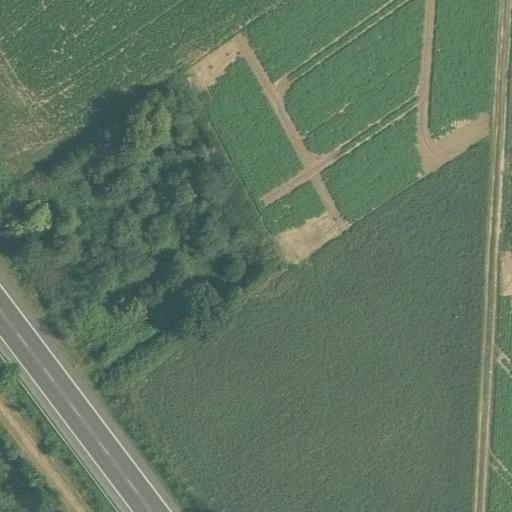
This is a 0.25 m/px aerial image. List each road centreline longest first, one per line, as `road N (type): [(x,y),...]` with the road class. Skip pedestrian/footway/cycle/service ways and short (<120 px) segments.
road 1 (track): [(508,0),(481,511)]
road 2 (primary): [(158,511),(0,303)]
